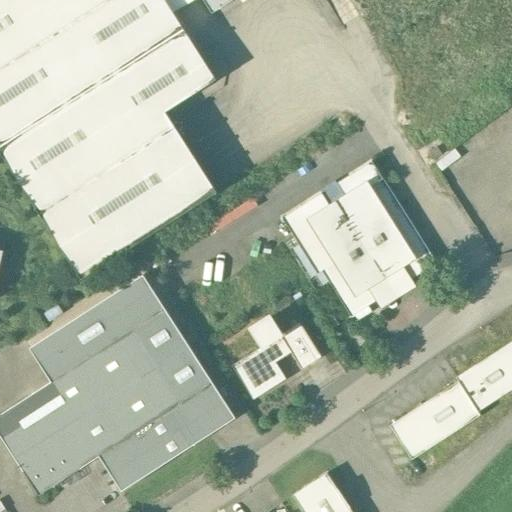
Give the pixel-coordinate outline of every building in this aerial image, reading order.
[(166,0),(0,0),(0,151),(82,279),(218,193),(166,112),(217,80),(166,0)] [(233,0),(201,0),(211,15),(233,0)] [(384,179),(373,161),(338,183),(349,200),(333,210),(322,193),(283,218),(318,274),(323,271),(352,317),(376,301),(380,299),(369,282),(397,265),(408,282),(412,279),(437,264),(384,179)] [(322,193),(333,210),(349,200),(338,183),(336,180),(320,190),(322,193)] [(376,301),(381,309),(417,286),(412,279),(408,282),(397,265),(369,282),(380,299),(376,301)] [(236,418),(143,274),(29,348),(51,381),(0,414),(0,435),(39,495),(99,457),(122,491),(210,435),(236,418)] [(334,316),(326,321),(332,329),(339,325),(334,316)] [(270,318),(253,329),(264,345),(281,335),(270,318)] [(322,357),(300,322),(281,335),(292,353),(303,369),(322,357)] [(264,345),(232,366),(254,400),(287,379),(276,363),(292,353),(281,335),(264,345)] [(511,341),(466,371),(457,377),(459,381),(469,397),(479,411),(511,389),(511,341)] [(441,392),(424,403),(425,403),(412,412),(391,425),(413,459),(481,415),(479,411),(469,397),(459,381),(441,392)] [(353,511),(328,473),(293,495),(304,511),(353,511)]
